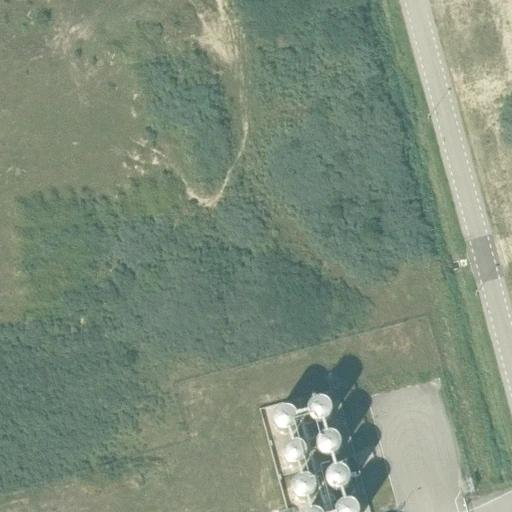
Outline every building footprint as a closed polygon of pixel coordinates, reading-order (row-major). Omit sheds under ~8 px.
[(338,433),(331,432),(325,433),(320,438),(318,445),(320,451),(325,456),(331,457),(338,456),(342,451),(344,444),(342,438),(338,433)] [(303,461),(305,455),(303,449),(298,444),(292,442),(286,444),(281,449),(279,455),(281,461),(286,466),(292,468),(298,466),(303,461)] [(351,481),(352,475),(351,468),(346,464),(339,462),(333,464),(328,468),(327,475),(328,481),(333,486),(339,488),(346,486),(351,481)] [(311,492),(313,485),(311,479),(307,474),(300,472),(294,474),(289,479),(287,485),(289,492),(294,496),(300,498),(307,496),(311,492)] [(360,511),(361,509),(360,502),(355,497),(348,496),(342,497),(337,502),(336,509),(336,511),(360,511)]
